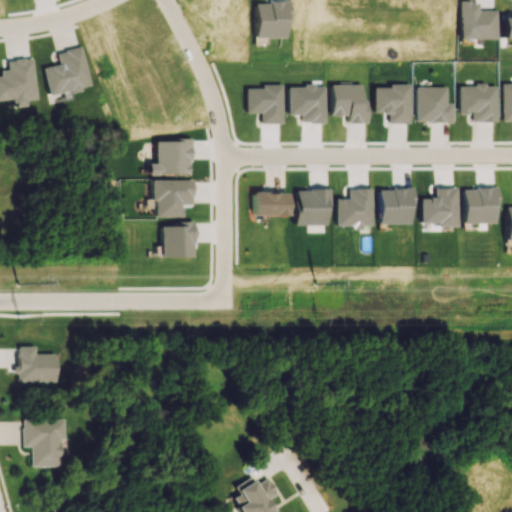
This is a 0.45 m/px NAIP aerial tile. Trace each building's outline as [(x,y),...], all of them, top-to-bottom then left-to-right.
[(493,39),(494,10),(475,10),(475,3),(456,2),(456,38),(493,39)] [(511,38),(511,17),(499,18),(498,39),(511,38)] [(40,67),(46,95),(88,86),(80,47),(54,52),(56,64),(40,67)] [(35,99),(30,58),(5,61),(6,69),(0,69),(0,99),(9,99),(10,107),(24,106),(23,100),(35,99)] [(511,83),(499,83),(499,117),(511,117),(511,83)] [(359,85),(328,84),(327,115),(344,116),(344,122),(365,123),(365,103),(359,103),(359,85)] [(494,121),(494,84),(455,85),(456,114),(469,113),(469,122),(494,121)] [(407,122),(407,85),(370,85),(370,112),(384,112),(384,122),(407,122)] [(444,87),(412,87),(413,122),(450,122),(450,103),(444,103),(444,87)] [(153,163),(145,164),(145,175),(187,174),(187,140),(152,140),(153,163)] [(189,180),(150,180),(149,217),(178,217),(178,204),(189,204),(189,180)] [(285,192),(249,193),(250,216),(285,215),(285,192)] [(157,226),(158,257),(190,257),(190,221),(170,222),(170,226),(157,226)] [(54,382),(54,353),(33,353),(33,346),(14,346),(14,382),(54,382)] [(63,419),(20,419),(20,446),(29,446),(28,466),(59,466),(59,438),(63,438),(63,419)] [(273,511),(272,510),(273,509),(267,498),(275,494),(266,477),(253,484),(249,477),(232,486),(242,503),(235,507),(237,511),(273,511)]
